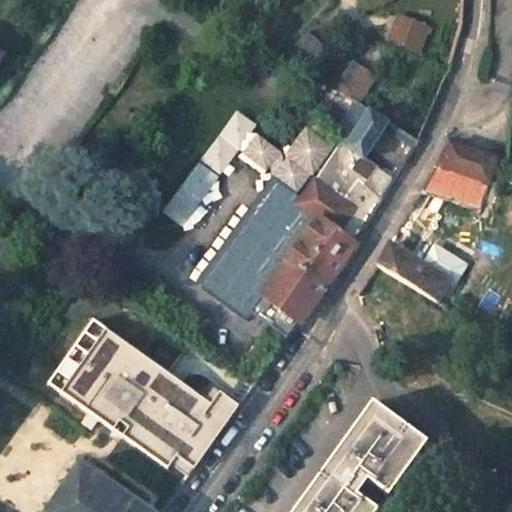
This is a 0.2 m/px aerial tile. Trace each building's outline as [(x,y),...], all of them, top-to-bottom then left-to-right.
[(420,47),(429,24),(401,12),(392,35),(420,47)] [(309,72),(328,52),(305,33),(287,52),(309,72)] [(354,101),(371,74),(349,61),(332,87),(342,93),(354,101)] [(354,101),(342,93),(336,102),(363,118),(368,109),(354,101)] [(376,164),(365,157),(383,127),(402,139),(408,143),(413,146),(417,141),(368,109),(363,118),(347,147),(342,144),(299,203),(289,196),(253,245),(255,246),(257,249),(258,252),(259,255),(258,258),(257,260),(276,274),(268,277),(263,284),(264,292),(260,298),(298,324),(350,252),(374,211),(389,187),(380,180),(375,189),(364,182),(376,164)] [(402,139),(398,144),(405,149),(408,143),(402,139)] [(431,168),(425,194),(478,210),(495,160),(445,143),(431,168)] [(389,187),(396,176),(387,169),(380,180),(389,187)] [(80,277),(95,252),(76,240),(60,264),(80,277)] [(448,282),(450,279),(422,263),(389,243),(375,267),(435,303),(448,282)] [(450,279),(448,282),(455,286),(467,264),(433,244),(422,263),(450,279)] [(298,324),(260,298),(249,313),(288,339),(298,324)] [(203,402),(92,324),(48,386),(168,470),(171,465),(176,458),(195,471),(230,421),(203,402)] [(253,388),(272,361),(249,345),(230,373),(236,377),(253,388)] [(203,402),(230,421),(239,408),(213,389),(203,402)] [(427,442),(370,402),(291,511),(375,511),(365,504),(376,487),(389,495),(427,442)] [(176,458),(171,465),(189,478),(195,471),(176,458)] [(144,511),(83,469),(52,511),(144,511)]
